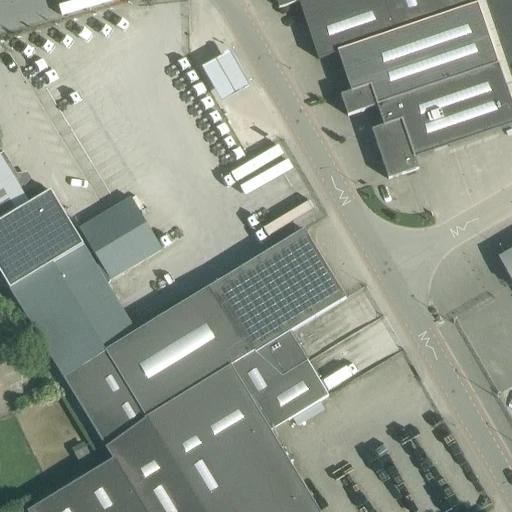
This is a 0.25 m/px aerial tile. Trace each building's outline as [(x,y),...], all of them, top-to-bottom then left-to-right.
[(276,0),(279,9),(299,2),(319,60),(338,53),(478,6),(476,0),(276,0)] [(478,6),(338,53),(351,92),(341,96),(348,117),(377,107),(499,66),(478,6)] [(230,102),(258,87),(239,52),(210,68),(230,102)] [(511,104),(499,66),(377,107),(384,127),(372,131),(389,180),(419,170),(415,159),(511,126),(511,104)] [(93,68),(42,93),(69,147),(120,122),(93,68)] [(236,172),(273,239),(325,210),(288,144),(236,172)] [(139,149),(91,177),(106,202),(154,174),(139,149)] [(0,272),(62,375),(104,349),(53,265),(84,246),(51,192),(30,205),(0,155),(0,272)] [(79,229),(111,282),(162,252),(130,198),(79,229)] [(113,461),(29,511),(319,511),(271,432),(329,397),(308,363),(290,334),(346,299),(304,230),(208,289),(191,300),(136,333),(106,352),(104,349),(62,375),(106,449),(113,461)] [(84,246),(53,265),(104,349),(105,350),(106,352),(136,333),(84,246)] [(314,435),(330,461),(382,429),(365,403),(314,435)]
